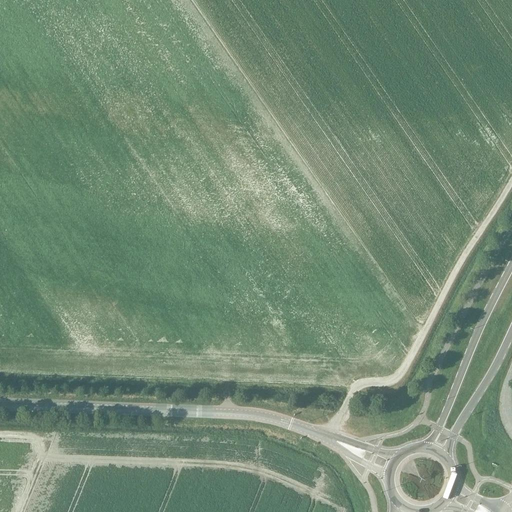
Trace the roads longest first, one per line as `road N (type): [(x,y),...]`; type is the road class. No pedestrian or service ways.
road 1 (secondary): [(327,440),(251,413),(0,404)]
road 2 (primary): [(511,269),(424,447)]
road 3 (primary): [(448,460),(452,436),(511,331)]
